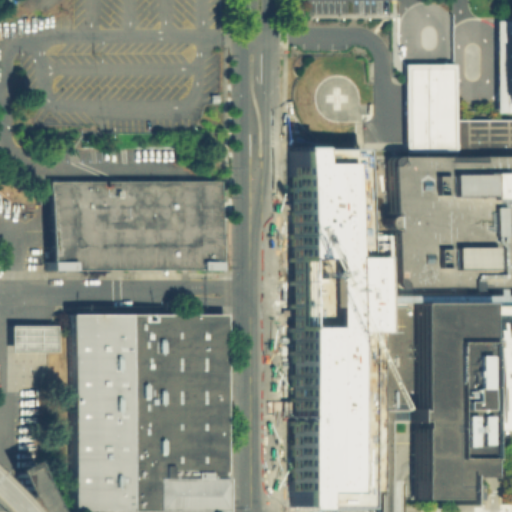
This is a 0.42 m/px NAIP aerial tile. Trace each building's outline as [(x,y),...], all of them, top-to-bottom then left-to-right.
[(491,19),(491,32),(494,32),(495,59),(495,87),(491,87),(492,110),(506,110),(506,103),(511,103),(511,27),(506,28),(506,18),(491,19)] [(511,504),(500,505),(499,466),(504,466),(504,426),(472,427),(471,303),(496,303),(496,284),(471,284),(392,285),(344,285),(343,216),(342,147),(398,146),(397,61),(424,61),(450,60),(451,118),(511,117),(511,504)] [(342,147),(344,285),(392,285),(393,301),(370,301),(372,468),(292,468),(288,148),(342,147)] [(44,180),(218,179),(219,268),(44,268),(44,180)] [(392,285),(393,301),(370,301),(372,468),(373,500),(388,500),(396,500),(396,497),(454,496),(453,481),(447,481),(447,475),(473,474),(473,467),(471,284),(392,285)] [(60,312),(219,312),(219,510),(60,508),(60,312)] [(4,323),(51,323),(50,348),(4,348),(4,323)] [(373,500),(372,511),(395,511),(396,500),(388,500),(373,500)]
